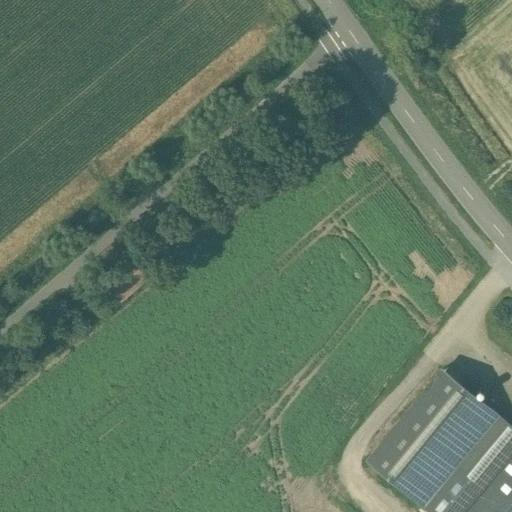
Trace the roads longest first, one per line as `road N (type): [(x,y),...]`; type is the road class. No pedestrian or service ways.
road 1 (unclassified): [(0,323),(351,31)]
road 2 (tertiary): [(351,31),(511,246)]
